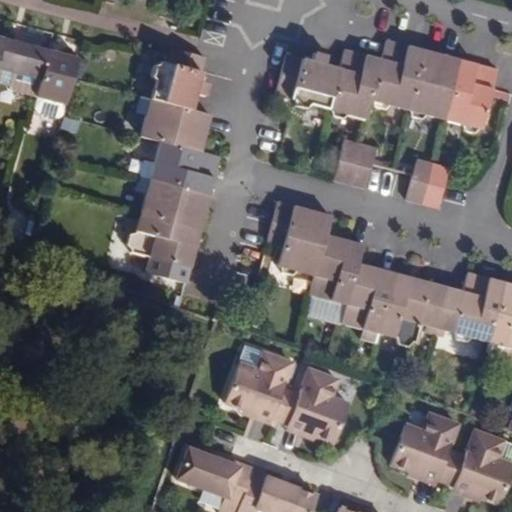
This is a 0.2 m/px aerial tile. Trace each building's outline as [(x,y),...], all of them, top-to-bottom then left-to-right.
[(1,41),(0,43),(0,71),(8,74),(38,82),(46,53),(1,41)] [(388,110),(403,114),(420,51),(384,41),(379,62),(367,104),(373,105),(374,112),(383,115),(388,110)] [(192,60),(190,68),(200,71),(202,63),(205,54),(174,47),(172,55),(192,60)] [(420,51),(403,114),(408,116),(409,122),(419,124),(423,119),(442,124),(459,61),(420,51)] [(337,72),(325,113),(331,115),(333,121),(342,124),(346,119),(363,123),(367,104),(379,62),(342,52),(337,72)] [(76,60),(46,53),(38,82),(35,97),(35,99),(36,99),(65,106),(76,60)] [(304,108),(325,113),(337,72),(321,67),(324,57),(311,54),(308,64),(283,57),(272,98),(289,103),(291,111),(301,114),(304,108)] [(170,63),(190,68),(192,60),(172,55),(170,63)] [(154,78),(148,98),(191,110),(194,96),(204,98),(208,83),(198,80),(200,71),(190,68),(170,63),(159,59),(158,62),(151,63),(149,73),(154,78)] [(494,70),(459,61),(442,124),(460,129),(461,136),(469,137),(473,132),(478,134),(494,70)] [(8,74),(5,88),(35,97),(38,82),(8,74)] [(159,141),(200,152),(206,131),(211,115),(191,110),(148,98),(139,96),(134,112),(145,115),(139,136),(159,141)] [(57,118),(62,114),(65,106),(36,99),(34,109),(38,114),(57,118)] [(346,186),(357,144),(341,139),(329,181),(346,186)] [(144,158),(138,177),(208,195),(218,158),(200,152),(159,141),(154,161),(144,158)] [(372,148),(357,144),(346,186),(361,189),(372,148)] [(403,201),(421,206),(431,164),(415,159),(403,201)] [(431,164),(421,206),(438,210),(449,169),(431,164)] [(198,232),(208,195),(138,177),(134,192),(144,195),(138,216),(198,232)] [(306,276),(312,278),(323,236),(327,217),(274,204),(264,242),(279,246),(274,267),(292,272),(294,278),(303,280),(306,276)] [(184,284),(198,232),(138,216),(130,247),(125,249),(122,259),(125,263),(124,269),(184,284)] [(342,321),(355,269),(361,246),(323,236),(312,278),(307,298),(311,299),(327,304),(324,316),(337,320),(342,321)] [(378,332),(392,278),(355,269),(342,321),(336,342),(356,347),(354,355),(371,359),(378,332)] [(485,345),(501,283),(465,274),(460,296),(443,291),(433,332),(448,336),(450,343),(460,345),(466,340),(485,345)] [(416,327),(433,332),(443,291),(392,278),(378,332),(395,336),(396,342),(403,344),(408,340),(412,341),(416,327)] [(511,285),(501,283),(485,345),(482,353),(499,358),(501,349),(511,351),(511,285)] [(327,304),(311,299),(305,320),(335,329),(337,320),(324,316),(327,304)] [(291,363),(262,353),(256,370),(238,363),(223,403),(243,410),(271,420),(271,418),(282,389),(291,363)] [(337,380),(308,370),(298,395),(287,424),(287,426),(314,436),(333,443),(348,404),(330,398),(337,380)] [(271,418),(279,421),(290,392),(282,389),(271,418)] [(279,421),(287,424),(298,395),(290,392),(279,421)] [(271,420),(243,410),(241,414),(269,424),(271,420)] [(458,425),(428,414),(422,432),(404,425),(389,464),(409,471),(436,482),(437,480),(448,451),(458,425)] [(314,436),(287,426),(285,430),(313,440),(314,436)] [(503,442),(473,431),(464,457),(453,486),(452,488),(480,498),(499,505),(511,471),(511,465),(496,459),(503,442)] [(511,445),(503,442),(496,459),(511,465),(511,445)] [(238,467),(237,466),(187,448),(176,479),(224,497),(227,498),(238,467)] [(445,483),(456,454),(448,451),(437,480),(445,483)] [(464,457),(456,454),(445,483),(453,486),(464,457)] [(233,511),(236,511),(250,475),(252,469),(238,464),(237,466),(238,467),(227,498),(224,497),(220,507),(233,511)] [(435,486),(436,482),(409,471),(407,475),(435,486)] [(263,480),(250,475),(236,511),(255,511),(257,509),(253,508),(263,480)] [(263,480),(253,508),(257,509),(264,511),(309,511),(316,496),(264,477),(263,480)] [(480,498),(452,488),(451,492),(479,502),(480,498)]
